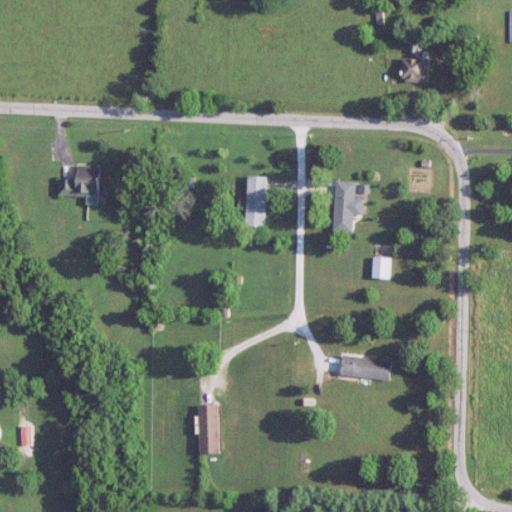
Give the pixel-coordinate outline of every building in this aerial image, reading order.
[(429,60),(403,60),(403,83),(429,83),(429,60)] [(102,195),(102,166),(79,166),(79,179),(60,179),(60,195),(102,195)] [(268,176),(249,176),(248,226),(268,227),(268,176)] [(336,232),(355,232),(355,214),(365,214),(366,198),(357,198),(358,181),(337,181),(336,232)] [(393,279),(393,257),(375,257),(375,279),(393,279)] [(342,376),(393,379),(394,360),(344,356),(342,376)] [(219,404),(201,404),(202,454),(220,453),(219,404)]
